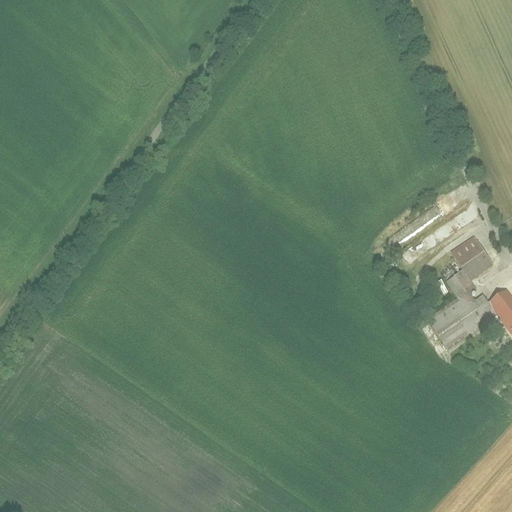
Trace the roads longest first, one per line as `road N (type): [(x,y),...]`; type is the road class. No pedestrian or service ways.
road 1 (residential): [(0,341),(254,0)]
road 2 (track): [(386,0),(511,265)]
